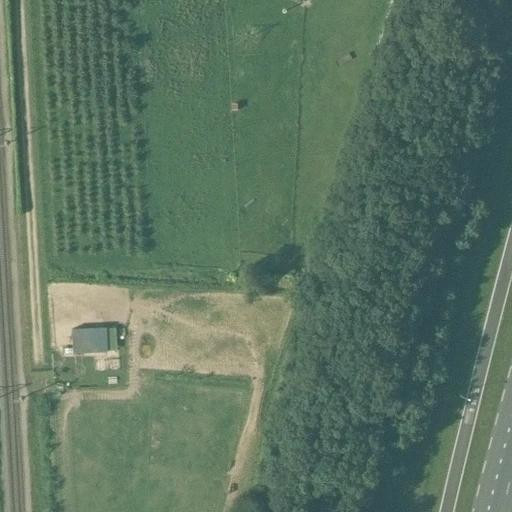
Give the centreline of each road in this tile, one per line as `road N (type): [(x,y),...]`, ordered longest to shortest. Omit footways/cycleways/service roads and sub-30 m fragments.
road 1 (track): [(17,0),(37,345),(52,360)]
road 2 (track): [(35,511),(37,345)]
